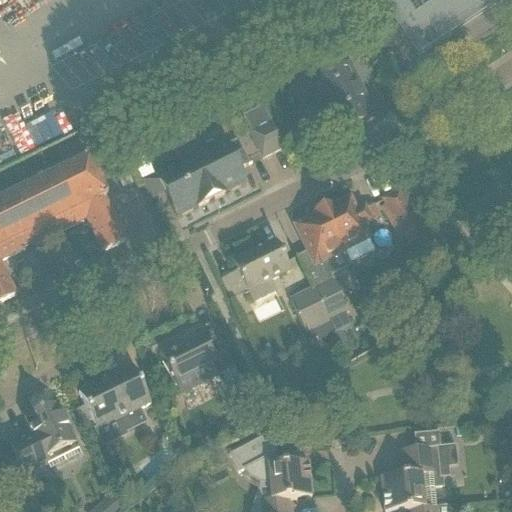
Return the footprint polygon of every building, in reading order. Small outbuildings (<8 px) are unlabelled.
[(380,0),(417,54),(500,0),(380,0)] [(323,55),(347,43),(339,26),(315,38),(323,55)] [(375,120),(366,102),(348,65),(308,85),(336,140),(349,133),(353,141),(366,135),(362,127),(375,120)] [(22,119),(35,147),(64,133),(51,105),(22,119)] [(263,108),(242,118),(250,134),(263,159),(283,149),(266,115),(263,108)] [(207,155),(199,152),(193,139),(182,145),(210,202),(246,184),(239,171),(247,167),(241,154),(233,158),(226,145),(207,155)] [(122,190),(133,185),(112,141),(101,147),(122,190)] [(176,219),(210,202),(182,145),(172,149),(178,162),(176,170),(156,179),(165,196),(176,219)] [(107,197),(98,179),(88,158),(0,202),(0,303),(14,297),(14,299),(16,298),(0,265),(0,263),(21,253),(22,255),(24,254),(23,252),(30,248),(31,251),(33,250),(32,247),(86,221),(103,255),(104,254),(104,253),(124,243),(124,244),(126,243),(104,199),(107,197)] [(143,158),(130,165),(140,183),(152,177),(143,158)] [(409,250),(427,240),(399,193),(377,206),(400,244),(404,241),(409,250)] [(349,201),(322,214),(341,254),(343,253),(349,265),(373,253),(367,241),(369,240),(362,227),(370,223),(364,210),(356,214),(349,201)] [(314,268),(341,254),(322,214),(294,228),(314,268)] [(275,243),(232,264),(247,294),(270,283),(290,273),(284,260),(275,243)] [(345,316),(349,314),(332,281),(312,291),(329,324),(334,335),(351,327),(345,316)] [(305,335),(329,324),(312,291),(289,302),(305,335)] [(223,394),(240,386),(219,343),(208,348),(202,336),(182,345),(181,344),(160,354),(181,396),(215,379),(223,394)] [(118,422),(150,406),(132,368),(78,395),(84,408),(91,423),(103,447),(125,436),(118,422)] [(32,438),(11,448),(25,477),(47,466),(49,472),(81,456),(56,405),(34,416),(24,421),(27,428),(32,438)] [(84,408),(74,413),(81,427),(91,423),(84,408)] [(442,446),(455,445),(455,431),(442,432),(442,446)] [(274,456),(277,454),(267,436),(229,457),(238,475),(243,472),(249,480),(259,485),(269,487),(271,502),(259,503),(259,511),(289,511),(288,502),(311,500),(308,465),(280,467),(274,456)] [(199,440),(187,446),(194,460),(217,449),(214,442),(202,448),(199,440)] [(448,470),(457,469),(455,448),(401,453),(403,478),(381,480),(383,511),(412,511),(435,510),(435,509),(423,511),(421,492),(440,490),(439,480),(448,480),(448,470)] [(183,449),(174,454),(181,466),(190,461),(183,449)] [(120,511),(123,509),(112,496),(93,511),(120,511)]
